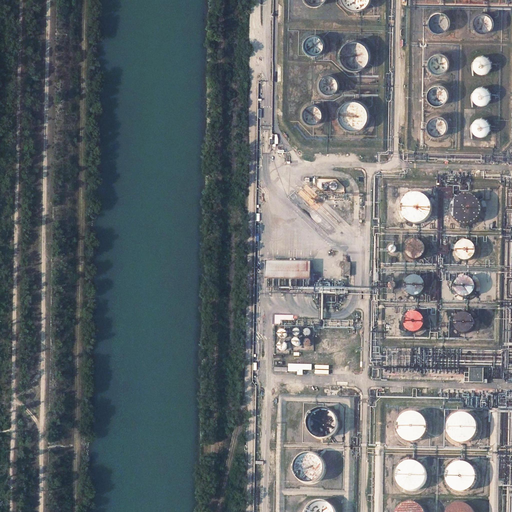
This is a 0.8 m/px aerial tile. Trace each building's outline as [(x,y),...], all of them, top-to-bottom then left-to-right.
[(371,0),(342,0),(343,1),(344,3),(345,5),(347,7),(349,8),(350,9),(352,10),(354,10),(357,11),(359,11),(362,10),(364,9),(366,8),(368,6),(369,4),(371,2),(371,0)] [(450,21),(449,18),(448,17),(446,15),(445,14),(442,13),(440,13),(439,13),(437,14),(436,14),(434,15),(433,17),(432,18),(431,19),(431,21),(431,23),(431,24),(431,26),(432,27),(433,29),(434,30),(435,31),(436,32),(438,33),(439,33),(441,33),(443,33),(445,32),(448,30),(448,29),(450,26),(450,24),(450,22),(450,21)] [(493,24),(493,23),(493,21),(492,20),(490,17),(489,16),(488,15),(486,15),(485,14),(483,14),(480,15),(478,16),(476,18),(475,19),(475,20),(474,23),(474,26),(475,27),(476,30),(478,32),(480,33),(482,33),(484,33),(485,33),(487,33),(488,32),(490,31),(491,30),(492,29),(492,28),(493,26),(493,24)] [(323,38),(321,37),(320,36),(318,35),(317,35),(315,35),(312,35),(311,36),(308,37),(307,40),(305,42),(305,45),(305,47),(306,48),(307,51),(309,53),(311,54),(313,55),(315,55),(317,55),(318,54),(320,54),(321,53),(323,52),(324,50),(324,49),(325,47),(325,46),(325,44),(325,42),(325,41),(324,39),(323,38)] [(341,52),(341,54),(341,56),(341,58),(341,60),(342,62),(343,64),(344,66),(346,67),(348,69),(350,70),(352,70),(354,71),(357,71),(359,71),(361,70),(364,69),(366,67),(367,65),(369,63),(370,61),(370,59),(370,56),(370,54),(370,51),(369,49),(367,47),(365,45),(363,44),(361,42),(359,42),(356,41),(354,41),(352,42),(350,42),(348,43),(346,45),(345,46),(343,48),(342,50),(341,52)] [(438,54),(436,55),(434,56),(432,57),(431,59),(430,61),(430,63),(430,66),(431,68),(432,71),(434,72),(436,73),(437,74),(440,74),(442,74),(443,73),(445,72),(446,71),(447,70),(448,69),(449,67),(449,66),(449,64),(449,62),(449,61),(448,59),(446,57),(445,56),(443,55),(442,54),(440,54),(438,54)] [(490,70),(491,69),(492,68),(492,66),(492,64),(492,63),(492,61),(491,60),(490,59),(489,57),(487,57),(486,56),(484,55),(483,55),(481,55),(478,56),(476,58),(474,60),(474,61),(473,64),(473,67),(474,68),(475,71),(477,73),(478,73),(481,74),(484,74),(485,74),(487,74),(488,73),(489,72),(490,70)] [(338,90),(339,89),(339,87),(339,85),(339,84),(339,82),(338,81),(337,79),(336,78),(335,77),(333,76),(332,76),(330,75),(328,75),(327,76),(324,77),(323,77),(321,80),(320,82),(319,85),(319,87),(320,89),(322,92),(323,93),(324,94),(326,95),(328,95),(330,95),(331,95),(333,95),(334,94),(336,93),(337,92),(338,90)] [(429,99),(430,100),(431,101),(433,103),(435,105),(437,105),(438,105),(440,105),(441,105),(443,104),(444,103),(445,102),(446,101),(447,99),(448,98),(448,96),(448,94),(448,93),(447,91),(446,90),(445,89),(444,88),(443,87),(441,86),(439,86),(438,86),(435,86),(433,88),(431,90),(430,91),(429,93),(429,96),(429,99)] [(488,103),(489,102),(490,100),(490,99),(491,97),(491,96),(491,94),(490,92),(489,91),(488,90),(487,89),(486,88),(485,87),(483,87),(481,86),(479,87),(476,88),(474,90),(473,91),(473,92),(472,95),(472,96),(472,99),(473,101),(475,103),(476,104),(479,105),(481,105),(482,105),(484,105),(485,105),(487,104),(488,103)] [(341,109),(341,111),(340,114),(340,116),(340,118),(341,120),(342,122),(343,124),(344,126),(346,127),(348,128),(349,129),(352,130),(354,130),(356,130),(359,130),(361,129),(363,128),(365,126),(367,125),(368,122),(369,120),(370,118),(370,115),(370,113),(369,110),(368,108),(367,106),(365,104),(363,103),(361,102),(358,101),(356,101),(353,101),(351,101),(349,102),(347,103),(345,104),(344,106),(343,107),(341,109)] [(306,109),(304,112),(304,113),(304,116),(305,119),(306,120),(307,122),(309,123),(311,124),(313,125),(314,125),(316,124),(319,123),(320,122),(322,121),(323,120),(323,118),(324,116),(324,115),(324,113),(323,111),(323,110),(322,109),(321,107),(319,106),(316,105),(315,105),(313,105),(311,105),(309,106),(308,107),(306,109)] [(438,136),(439,136),(441,136),(442,135),(444,134),(445,133),(446,132),(447,129),(447,128),(447,126),(447,124),(447,123),(446,121),(445,120),(442,118),(439,117),(436,117),(435,118),(432,119),(430,121),(430,122),(428,125),(428,126),(428,129),(429,131),(431,134),(432,135),(433,135),(436,136),(438,136)] [(474,133),(475,134),(476,135),(479,136),(480,137),(484,137),(486,135),(487,135),(489,133),(490,132),(491,129),(491,126),(490,123),(490,122),(488,120),(485,119),(483,118),(481,118),(478,118),(475,120),(474,121),(473,122),(473,124),(472,125),(472,127),(472,128),(472,130),(473,131),(474,133)] [(410,196),(408,197),(406,199),(405,200),(404,202),(403,204),(402,207),(402,209),(402,211),(403,213),(403,215),(404,217),(406,219),(407,221),(409,222),(411,223),(413,224),(415,225),(418,225),(421,224),(423,224),(425,223),(428,221),(429,219),(431,217),(432,215),(433,212),(433,210),(433,207),(432,205),(431,202),(430,200),(428,198),(426,197),(424,195),(422,194),(419,194),(416,194),(414,194),(412,195),(410,196)] [(474,195),(471,195),(469,194),(466,195),(464,195),(462,196),(460,197),(458,199),(457,200),(455,202),(454,204),(454,206),(453,208),(453,211),(454,213),(454,215),(455,217),(456,219),(458,221),(460,222),(461,223),(464,224),(466,225),(468,225),(470,225),(473,224),(475,224),(478,222),(480,221),(481,219),(482,216),(483,214),(484,211),(484,209),(484,206),(483,204),(482,202),(480,200),(478,198),(476,196),(474,195)] [(407,255),(408,257),(409,258),(410,259),(412,260),(415,261),(417,261),(420,260),(421,259),(423,258),(424,257),(425,255),(425,254),(426,252),(426,250),(425,249),(425,247),(424,246),(423,244),(422,243),(419,241),(418,241),(416,241),(414,241),(412,242),(409,243),(407,246),(406,248),(406,250),(406,253),(407,255)] [(457,249),(457,251),(457,253),(457,254),(458,257),(460,259),(463,260),(464,260),(466,261),(468,260),(470,260),(471,259),(474,257),(475,254),(476,253),(476,251),(476,250),(475,248),(475,246),(474,245),(472,243),(470,242),(469,242),(467,241),(465,241),(464,242),(462,242),(460,244),(459,245),(457,247),(457,249)] [(312,262),(267,261),(266,279),(312,280),(312,262)] [(422,293),(423,292),(424,291),(425,289),(425,288),(425,284),(425,283),(423,280),(422,279),(421,278),(419,277),(416,277),(413,277),(412,277),(410,279),(408,281),(407,282),(406,285),(406,288),(407,290),(409,293),(410,293),(411,294),(413,295),(416,296),(418,295),(420,295),(422,293)] [(472,295),(473,294),(474,292),(475,291),(475,288),(475,286),(474,283),(474,282),(472,280),(469,278),(466,278),(465,278),(463,278),(462,278),(460,279),(459,280),(458,281),(457,283),(457,284),(456,286),(456,287),(456,289),(457,291),(457,292),(458,293),(459,295),(461,296),(462,296),(464,297),(467,297),(468,297),(470,296),(472,295)] [(415,331),(418,331),(420,330),(421,329),(422,328),(423,327),(424,326),(424,324),(425,323),(425,321),(424,319),(424,318),(423,317),(421,314),(418,313),(415,312),(413,312),(411,313),(410,314),(408,316),(406,318),(406,321),(406,324),(406,325),(408,328),(409,329),(411,330),(412,331),(415,331)] [(456,324),(457,327),(457,328),(458,329),(460,331),(463,332),(465,332),(466,332),(468,332),(469,331),(471,331),(472,330),(474,327),(474,325),(475,324),(475,322),(474,321),(474,319),(473,318),(472,316),(470,314),(468,314),(467,313),(465,313),(464,313),(463,314),(460,315),(459,316),(457,318),(456,320),(456,322),(456,324)] [(314,327),(275,326),(275,354),(290,354),(290,351),(313,351),(314,327)] [(484,369),(470,369),(470,382),(484,383),(484,369)] [(322,409),(320,409),(318,410),(316,411),(314,412),(312,414),(311,415),(310,417),(309,419),(309,422),(308,424),(309,426),(309,428),(310,430),(311,432),(312,434),(314,435),(316,437),(318,438),(320,438),(322,439),(325,439),(327,438),(329,438),(332,436),(334,435),(335,433),(337,431),(338,428),(338,426),(338,424),(338,421),(337,419),(336,416),(335,414),(333,412),(331,411),(329,410),(327,409),(324,409),(322,409)] [(403,417),(402,418),(401,420),(400,422),(399,424),(399,426),(398,428),(399,430),(399,432),(400,434),(401,436),(402,437),(404,439),(406,440),(408,441),(410,441),(412,442),(414,442),(417,441),(419,441),(421,439),(423,438),(424,436),(426,434),(427,432),(427,429),(427,427),(427,425),(426,422),(425,420),(424,418),(422,416),(420,415),(418,414),(416,413),(413,413),(411,413),(409,413),(407,414),(405,415),(403,417)] [(478,427),(477,425),(477,423),(476,421),(475,419),(473,418),(472,416),(470,415),(468,414),(466,414),(464,414),(461,414),(459,414),(456,415),(454,417),(453,418),(451,420),(450,422),(449,425),(449,427),(449,429),(449,432),(450,434),(451,436),(452,438),(454,440),(456,441),(459,442),(461,443),(463,443),(466,443),(468,442),(470,441),(472,440),(473,439),(475,437),(476,435),(477,434),(477,432),(478,429),(478,427)] [(295,469),(296,471),(296,473),(297,475),(298,477),(299,479),(301,480),(303,482),(305,483),(307,483),(309,484),(312,484),(315,483),(317,482),(319,481),(321,479),(323,478),(324,475),(325,473),(326,471),(326,468),(325,465),(325,463),(324,461),(322,459),(320,457),(318,455),(316,454),(314,454),(311,453),(309,453),(307,454),(304,455),(302,456),(301,457),(299,458),(298,460),(297,462),(296,464),(295,466),(295,469)] [(401,467),(400,469),(399,471),(398,473),(398,475),(398,477),(399,479),(399,481),(400,483),(401,485),(403,487),(405,488),(406,489),(408,490),(410,490),(413,490),(415,490),(417,489),(420,488),(422,487),(423,485),(425,483),(426,481),(426,479),(427,477),(427,474),(426,472),(425,470),(424,468),(423,466),(421,464),(419,463),(416,462),(414,462),(412,462),(410,462),(408,462),(406,463),(404,464),(402,466),(401,467)] [(449,483),(450,485),(451,487),(452,489),(454,490),(456,491),(458,492),(461,492),(463,492),(466,492),(468,491),(470,490),(472,488),(474,486),(475,484),(476,482),(477,480),(477,477),(476,475),(476,472),(475,470),(473,468),(472,466),(470,465),(467,464),(465,463),(463,463),(461,463),(459,463),(457,464),(455,465),(453,466),(451,467),(450,469),(449,471),(448,473),(448,475),(447,477),(447,479),(448,481),(449,483)] [(313,504),(311,505),(310,507),(309,509),(308,511),(307,511),(336,511),(336,510),(335,508),(333,506),(331,504),(329,503),(327,502),(324,501),(322,501),(319,501),(317,502),(315,503),(313,504)] [(424,511),(425,511),(424,509),(422,508),(421,506),(419,505),(417,504),(415,503),(413,503),(411,503),(409,503),(406,504),(404,505),(402,506),(401,508),(399,510),(398,511),(397,511),(424,511)] [(474,511),(473,509),(471,508),(469,506),(467,505),(465,504),(462,504),(460,503),(458,504),(456,504),(454,505),(452,507),(450,508),(449,510),(448,511),(447,511),(474,511)]
